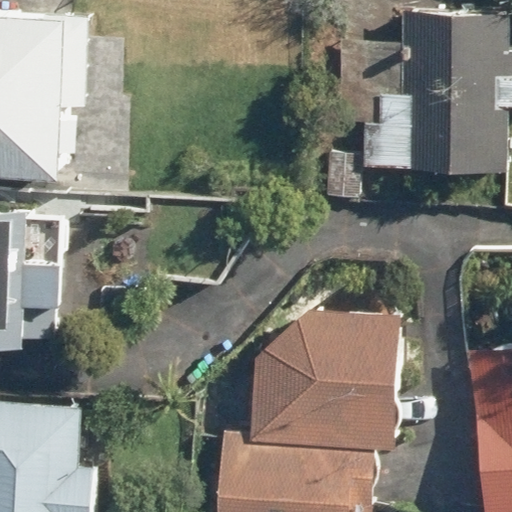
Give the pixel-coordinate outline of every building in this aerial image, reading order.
[(116,1),(107,1),(106,0),(0,0),(0,158),(101,162),(103,90),(113,91),(116,1)] [(511,0),(424,0),(424,83),(398,83),(397,112),(380,111),(380,163),(511,163),(511,0)] [(59,191),(0,188),(0,327),(55,330),(56,287),(93,288),(95,244),(57,243),(59,191)] [(325,296),(282,335),(277,423),(248,422),(243,511),(401,511),(406,431),(429,432),(436,301),(325,296)] [(511,327),(495,329),(511,472),(511,327)] [(0,511),(137,511),(139,444),(116,443),(118,389),(0,385),(0,511)]
